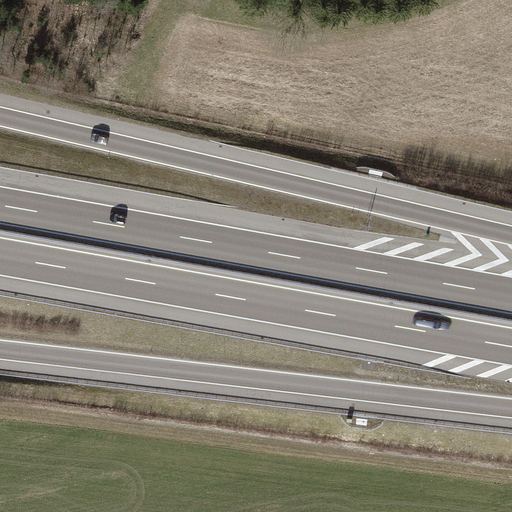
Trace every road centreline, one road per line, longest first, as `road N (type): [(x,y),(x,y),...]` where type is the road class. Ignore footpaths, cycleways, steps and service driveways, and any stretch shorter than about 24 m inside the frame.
road 1 (motorway): [(511,234),(0,115)]
road 2 (motorway): [(511,295),(0,205)]
road 3 (motorway): [(0,257),(511,347)]
road 4 (track): [(0,409),(511,473)]
road 5 (motorway): [(0,349),(511,408)]
